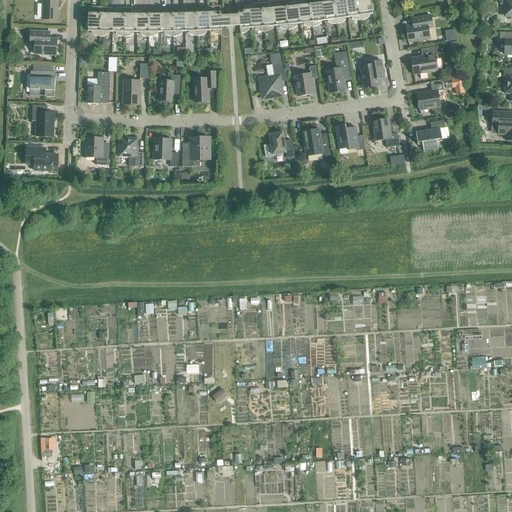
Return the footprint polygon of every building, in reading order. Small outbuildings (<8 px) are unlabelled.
[(42,0),(42,20),(57,20),(57,12),(58,12),(58,11),(57,11),(57,0),(42,0)] [(292,6),(286,7),(288,31),(289,31),(289,30),(290,30),(291,29),(293,29),(294,28),(296,27),(297,26),(297,24),(300,24),(297,0),(294,0),(291,0),(292,6)] [(303,0),(297,0),(300,24),(303,23),(303,25),(305,26),(306,27),(308,27),(309,27),(311,27),(312,27),(312,28),(313,28),(310,4),(304,5),(303,0)] [(314,0),(315,4),(310,4),(313,28),(313,27),(314,27),(316,27),(317,26),(319,25),(320,24),(321,23),(321,21),(324,21),(321,0),(314,0)] [(327,0),(321,0),(324,21),(327,20),(327,22),(329,23),(330,24),(332,24),(333,24),(335,24),(336,24),(337,25),(334,1),(328,2),(327,0)] [(338,0),(339,0),(334,1),(337,25),(337,24),(338,24),(339,23),(341,23),(342,22),(344,21),(345,20),(345,18),(348,18),(345,0),(338,0)] [(345,0),(348,18),(351,17),(351,19),(353,20),(354,20),(356,21),(358,21),(359,21),(361,21),(361,22),(357,0),(345,0)] [(357,0),(361,22),(361,21),(362,20),(364,20),(365,19),(367,18),(368,18),(369,17),(369,14),(372,14),(372,11),(373,10),(373,9),(373,8),(373,7),(373,6),(372,6),(372,5),(371,5),(370,0),(357,0)] [(511,0),(499,0),(500,4),(504,5),(504,14),(506,17),(511,16),(511,0)] [(268,9),(262,9),(264,33),(265,33),(264,32),(266,32),(267,32),(269,31),(270,30),(272,30),(273,28),(273,26),(276,26),(274,2),(267,3),(268,9)] [(280,2),(274,2),(276,26),(279,26),(279,28),(280,29),(282,29),(284,30),(285,30),(287,30),(288,30),(288,31),(286,7),(281,7),(280,2)] [(252,28),(250,4),(243,5),(244,11),(239,11),(238,11),(238,15),(236,15),(237,15),(237,25),(237,26),(239,26),(240,35),(240,34),(242,34),(243,33),(245,33),(246,32),(247,32),(249,31),(248,28),(252,28)] [(256,4),(250,4),(252,28),(255,28),(255,30),(256,31),(258,31),(259,32),(261,32),(262,32),(264,32),(264,33),(262,9),(257,10),(256,4)] [(214,6),(208,7),(209,31),(212,31),(213,33),(214,33),(215,34),(217,35),(218,35),(220,35),(221,35),(221,36),(221,27),(223,27),(223,26),(223,16),(221,16),(221,12),(220,12),(215,12),(214,6)] [(100,38),(101,14),(95,14),(95,7),(89,7),(88,8),(89,8),(88,22),(87,23),(86,24),(86,25),(86,26),(86,27),(87,28),(88,29),(88,31),(91,31),(91,34),(92,34),(94,35),(95,36),(97,36),(98,37),(100,37),(100,38)] [(191,7),(184,8),(185,32),(188,32),(188,34),(190,34),(191,35),(192,36),(194,36),(196,36),(197,36),(197,37),(196,13),(191,13),(191,7)] [(202,13),(196,13),(197,37),(198,37),(198,36),(199,36),(200,36),(202,35),(203,35),(205,34),(206,33),(206,31),(209,31),(208,7),(202,7),(202,13)] [(109,32),(112,32),(113,8),(106,8),(106,14),(101,14),(100,38),(100,37),(101,37),(103,37),(105,36),(106,36),(108,35),(109,34),(109,32)] [(124,38),(125,14),(119,14),(119,8),(113,8),(112,32),(115,32),(115,34),(117,35),(118,36),(120,36),(121,37),(123,37),(124,37),(124,38)] [(133,32),(137,32),(137,8),(130,8),(130,14),(125,14),(124,38),(125,38),(125,37),(126,37),(128,37),(129,37),(131,36),(132,35),(133,35),(133,32)] [(148,38),(149,38),(149,14),(143,14),(143,8),(137,8),(137,32),(140,32),(140,34),(141,35),(142,36),(144,37),(145,37),(147,37),(148,37),(148,38)] [(149,14),(149,38),(149,37),(150,37),(152,37),(153,37),(155,36),(156,35),(158,34),(158,32),(161,32),(160,8),(154,8),(154,14),(149,14)] [(167,8),(160,8),(161,32),(164,32),(164,34),(165,35),(167,36),(168,36),(170,37),(171,37),(173,37),(173,38),(173,14),(167,14),(167,8)] [(178,14),(173,14),(173,38),(173,37),(174,37),(176,37),(178,36),(179,36),(180,35),(182,34),(182,32),(185,32),(184,8),(178,8),(178,14)] [(448,9),(440,11),(441,18),(449,16),(448,9)] [(433,28),(431,15),(415,18),(416,24),(414,24),(413,26),(406,27),(409,42),(430,39),(428,29),(433,28)] [(31,31),(30,44),(35,44),(35,54),(56,55),(56,39),(49,39),(48,37),(46,37),(47,32),(31,31)] [(504,55),(511,55),(511,39),(511,40),(511,37),(511,32),(499,32),(499,39),(505,39),(504,55)] [(411,58),(414,75),(437,71),(434,55),(449,53),(447,45),(424,49),(425,56),(411,58)] [(326,49),(316,51),(316,58),(327,56),(326,49)] [(109,58),(108,72),(116,72),(116,58),(109,58)] [(326,71),(329,93),(345,91),(342,75),(349,74),(347,59),(339,60),(341,68),(326,71)] [(360,67),(363,88),(379,86),(377,75),(383,74),(381,61),(367,64),(367,66),(360,67)] [(140,79),(148,79),(148,65),(140,64),(140,79)] [(294,76),(297,97),(314,94),(311,79),(317,78),(315,66),(309,67),(310,74),(294,76)] [(511,102),(511,101),(511,68),(503,69),(503,75),(506,75),(505,93),(511,94),(511,102)] [(44,97),(54,97),(55,82),(52,82),(53,72),(30,71),(29,96),(39,97),(39,90),(45,90),(44,97)] [(86,104),(100,104),(109,104),(110,73),(98,72),(97,86),(87,86),(86,104)] [(208,88),(216,88),(215,72),(206,73),(206,79),(193,80),(194,102),(198,102),(198,104),(205,104),(206,102),(209,102),(208,88)] [(160,81),(159,101),(163,101),(166,105),(169,101),(173,101),(173,97),(179,97),(180,76),(177,75),(177,81),(160,81)] [(275,97),(283,96),(279,76),(267,78),(266,77),(260,78),(260,79),(259,79),(260,85),(259,86),(261,93),(262,93),(263,99),(264,100),(269,99),(270,98),(270,97),(275,96),(275,97)] [(123,105),(139,105),(140,81),(123,81),(123,105)] [(417,94),(420,110),(440,107),(437,92),(444,90),(442,84),(431,86),(432,92),(417,94)] [(460,104),(455,99),(451,103),(456,108),(460,104)] [(32,105),(32,121),(37,121),(36,136),(53,137),(53,136),(53,114),(54,114),(54,113),(47,113),(47,106),(32,105)] [(511,113),(493,113),(492,125),(498,125),(498,134),(506,135),(506,141),(511,140),(511,113)] [(385,142),(387,148),(399,146),(397,134),(390,135),(387,119),(372,121),(376,141),(383,140),(385,142)] [(440,129),(445,128),(444,121),(430,123),(431,130),(416,132),(415,132),(417,144),(418,144),(418,143),(422,142),(423,150),(437,148),(437,149),(438,149),(436,140),(441,140),(440,129)] [(357,137),(356,128),(346,129),(345,125),(335,127),(338,147),(346,146),(347,151),(358,149),(359,151),(365,150),(363,136),(357,137)] [(322,154),(322,157),(330,156),(328,142),(323,143),(322,140),(320,138),(319,129),(302,132),(306,157),(322,154)] [(284,144),(282,133),(269,135),(272,155),(285,153),(286,159),(294,157),(292,142),(284,144)] [(194,138),(194,143),(181,144),(182,167),(197,167),(196,160),(210,160),(209,137),(194,138)] [(102,144),(103,138),(86,138),(86,158),(94,158),(96,160),(96,165),(109,166),(109,146),(104,146),(102,144)] [(137,153),(137,139),(119,139),(119,157),(129,157),(129,166),(144,167),(144,153),(137,153)] [(154,139),(153,160),(170,160),(170,167),(178,168),(178,154),(171,153),(171,140),(154,139)] [(34,171),(58,172),(58,155),(45,155),(46,149),(26,148),(25,165),(34,165),(34,171)] [(189,173),(180,173),(181,183),(190,183),(189,173)]
